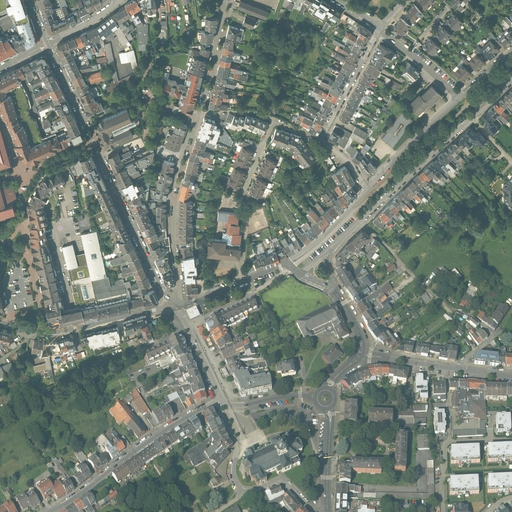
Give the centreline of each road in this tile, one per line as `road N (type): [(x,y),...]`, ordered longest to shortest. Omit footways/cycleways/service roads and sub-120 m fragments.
road 1 (residential): [(176,302),(170,194),(216,57),(224,0)]
road 2 (unclassified): [(165,294),(48,45)]
road 3 (residential): [(358,223),(436,298),(493,333),(454,369)]
road 4 (residential): [(218,400),(50,511)]
road 5 (residential): [(218,400),(236,442),(233,473),(243,492),(282,480),(327,510)]
road 6 (unclassified): [(0,325),(60,333),(162,309)]
road 7 (unclassified): [(358,223),(472,119)]
road 8 (unclassified): [(460,96),(366,191)]
road 9 (residential): [(321,138),(378,30)]
